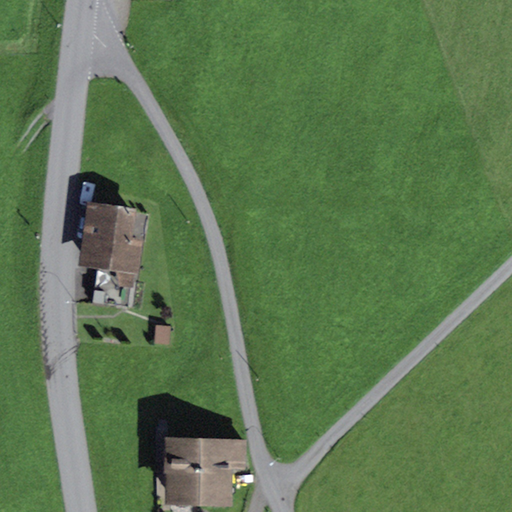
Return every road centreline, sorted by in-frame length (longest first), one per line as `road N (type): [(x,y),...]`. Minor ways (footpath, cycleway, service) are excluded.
road 1 (unclassified): [(284,511),(256,444),(221,262),(192,179),(133,80),(77,29)]
road 2 (unclassified): [(77,29),(53,319),(81,511)]
